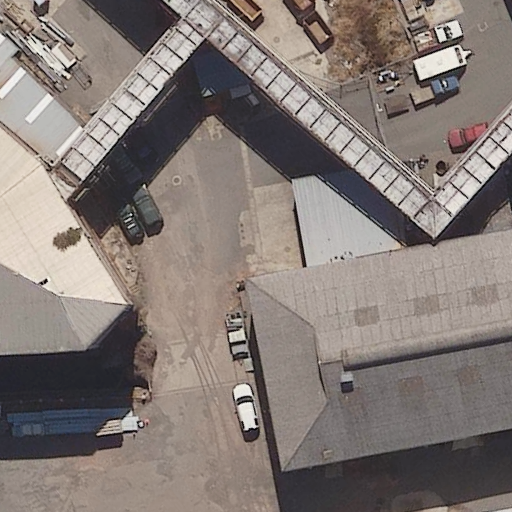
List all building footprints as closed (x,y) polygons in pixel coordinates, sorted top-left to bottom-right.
[(61,0),(0,0),(0,36),(46,77),(91,25),(61,0)] [(131,50),(107,51),(109,93),(133,91),(131,50)] [(0,357),(90,350),(140,299),(47,160),(0,116),(0,357)] [(511,226),(259,270),(294,468),(511,430),(511,226)] [(511,511),(511,499),(439,511),(511,511)]
